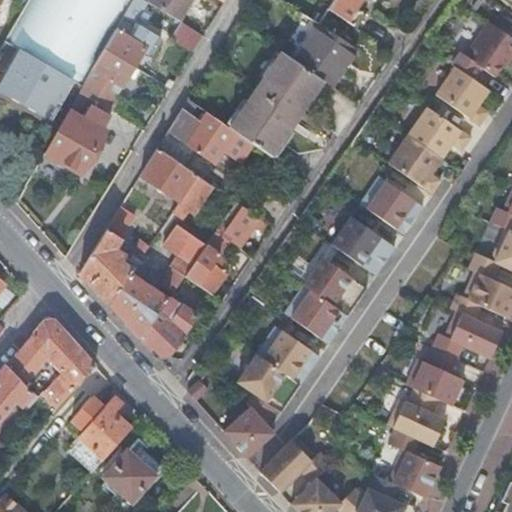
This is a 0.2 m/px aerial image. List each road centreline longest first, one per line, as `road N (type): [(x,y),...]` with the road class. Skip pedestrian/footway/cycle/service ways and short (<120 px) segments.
road 1 (residential): [(158,402),(439,0)]
road 2 (residential): [(232,482),(286,435),(511,109)]
road 3 (residential): [(48,283),(236,0)]
road 4 (residential): [(48,283),(158,402)]
road 5 (residential): [(511,382),(450,511)]
